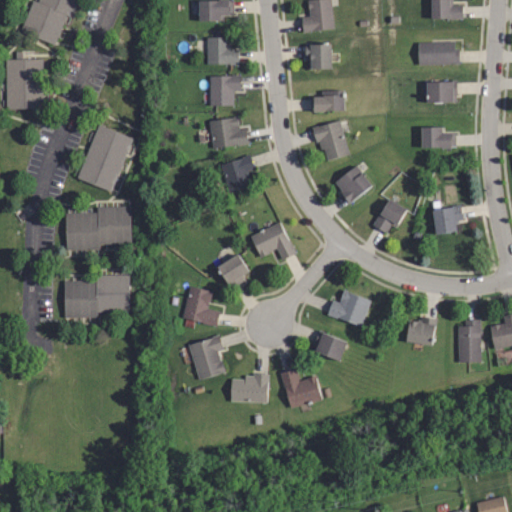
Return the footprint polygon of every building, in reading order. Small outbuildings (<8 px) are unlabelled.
[(54,44),(20,30),(32,0),(36,0),(38,1),(38,0),(77,0),(71,17),(66,15),(54,44)] [(200,0),(233,0),(233,15),(224,15),(224,20),(200,20),(200,0)] [(303,30),(303,15),(309,15),(309,0),(332,0),(334,29),(303,30)] [(432,0),(452,0),(452,4),(462,4),(462,17),(432,17),(432,0)] [(238,63),(207,63),(207,36),(230,36),(230,45),(231,45),(231,48),(238,48),(238,63)] [(330,69),(307,69),(307,59),(304,59),(304,43),(323,43),(323,40),(326,40),(326,43),(330,43),(330,69)] [(419,67),(419,43),(456,43),(456,51),(459,51),(459,67),(419,67)] [(6,108),(6,58),(15,58),(15,51),(22,50),(22,58),(42,58),(43,108),(6,108)] [(210,76),(242,75),(242,90),(234,90),(234,105),(211,105),(210,76)] [(428,82),(457,82),(457,102),(428,102),(428,82)] [(345,114),(311,115),(311,100),(322,100),(321,93),(344,92),(345,114)] [(212,148),(209,120),(233,117),(233,116),(238,115),(239,129),(246,129),(248,144),(212,148)] [(325,161),(322,149),(320,150),(317,141),(315,142),(311,128),(338,120),(348,154),(325,161)] [(111,191),(77,177),(99,123),(133,137),(111,191)] [(423,148),(422,127),(442,127),(442,133),(455,132),(455,147),(423,148)] [(230,192),(221,163),(250,154),(255,168),(248,170),(252,185),(230,192)] [(369,186),(346,202),(338,190),(339,189),(334,181),(355,166),(369,186)] [(374,225),(389,200),(407,210),(397,227),(392,224),(387,233),(374,225)] [(437,233),(433,209),(462,204),(464,220),(456,221),(457,230),(437,233)] [(66,249),(65,213),(97,212),(97,206),(131,205),(132,242),(100,243),(100,248),(66,249)] [(281,259),(274,248),(260,256),(249,236),(278,221),(295,252),(281,259)] [(229,288),(215,265),(237,252),(247,269),(241,273),(244,278),(229,288)] [(64,317),(64,280),(95,280),(95,274),(129,274),(130,311),(97,311),(97,317),(64,317)] [(216,326),(181,317),(189,285),(210,290),(206,307),(220,310),(216,326)] [(359,325),(325,313),(330,298),(337,301),(342,288),(345,289),(345,291),(368,299),(359,325)] [(511,344),(494,348),(490,325),(504,322),(503,314),(511,312),(511,344)] [(432,344),(406,340),(410,319),(421,321),(422,316),(437,318),(432,344)] [(481,362),(459,362),(459,327),(465,327),(465,320),(481,320),(481,362)] [(347,342),(340,360),(311,349),(319,330),(347,342)] [(198,380),(187,346),(218,336),(222,350),(217,352),(223,372),(198,380)] [(290,407),(280,371),(294,367),(298,380),(314,375),(321,398),(290,407)] [(266,401),(230,399),(231,378),(244,378),(245,374),(253,374),(253,373),(267,374),(266,401)] [(479,511),(477,500),(503,494),(507,511),(479,511)]
